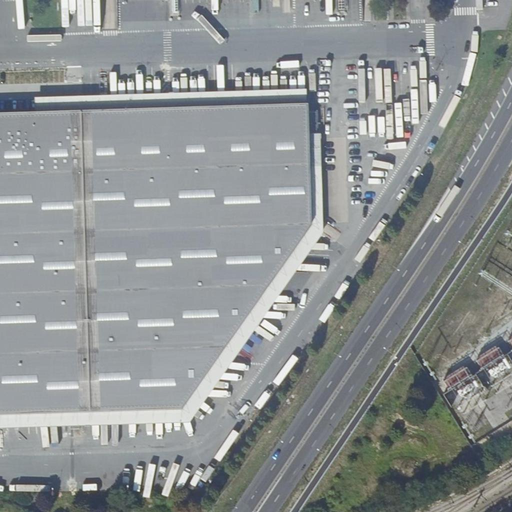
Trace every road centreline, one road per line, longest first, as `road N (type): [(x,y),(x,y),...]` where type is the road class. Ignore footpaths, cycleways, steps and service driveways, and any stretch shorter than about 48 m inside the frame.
road 1 (trunk): [(511,99),(444,214),(241,511)]
road 2 (trunk): [(267,511),(511,139)]
